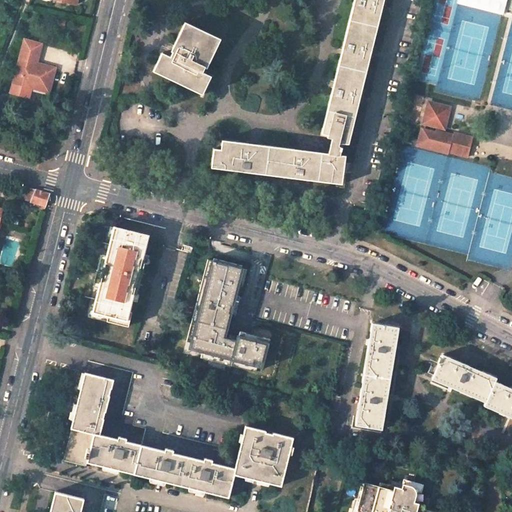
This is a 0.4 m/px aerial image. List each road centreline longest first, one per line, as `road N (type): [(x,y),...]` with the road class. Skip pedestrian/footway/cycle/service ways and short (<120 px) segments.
road 1 (unclassified): [(511,336),(376,266),(171,210)]
road 2 (tertiary): [(0,463),(71,186)]
road 3 (residential): [(171,210),(263,0)]
road 4 (tertiary): [(118,0),(71,186)]
road 5 (unknown): [(31,343),(128,374),(114,426),(143,434)]
road 6 (unknown): [(216,106),(302,117),(311,109),(323,45)]
road 7 (track): [(275,337),(246,329),(269,234)]
